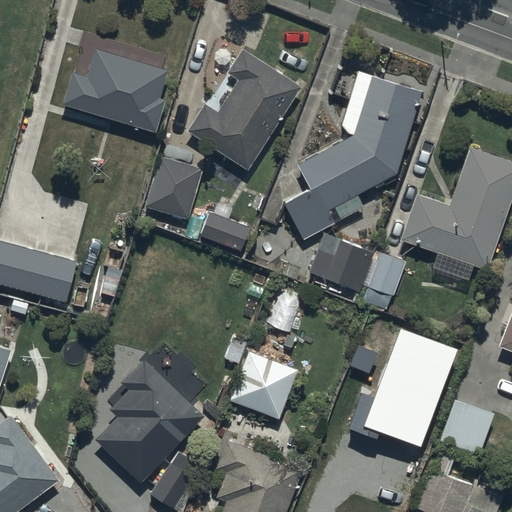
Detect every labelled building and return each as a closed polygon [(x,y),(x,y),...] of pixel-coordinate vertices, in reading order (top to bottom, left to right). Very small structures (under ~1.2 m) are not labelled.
[(205,95),(187,124),(248,164),(302,81),(242,41),(226,65),(239,74),(219,104),(205,95)] [(71,62),(61,96),(155,124),(165,91),(159,89),(166,63),(95,42),(87,67),(71,62)] [(393,166),(418,85),(355,64),(336,122),(352,128),(297,156),(311,182),(283,196),(301,231),(363,199),(356,186),(393,166)] [(415,185),(398,231),(485,261),(511,183),(511,155),(469,140),(449,197),(415,185)] [(202,162),(160,149),(145,200),(187,212),(202,162)] [(206,205),(197,229),(238,244),(246,220),(206,205)] [(355,285),(370,248),(323,230),(309,267),(355,285)] [(0,235),(0,278),(63,295),(73,256),(0,235)] [(405,255),(379,246),(366,280),(369,281),(364,294),(386,302),(390,292),(392,292),(405,255)] [(126,254),(109,248),(104,266),(109,268),(101,294),(114,298),(122,272),(120,272),(126,254)] [(511,296),(495,340),(511,346),(511,296)] [(458,349),(401,328),(374,399),(362,394),(349,429),(376,439),(378,431),(421,447),(458,349)] [(0,369),(9,344),(0,340),(0,369)] [(246,343),(227,391),(278,411),(297,363),(246,343)] [(202,409),(141,351),(118,375),(125,381),(105,402),(113,410),(93,431),(139,475),(202,409)] [(477,444),(492,405),(453,391),(439,429),(477,444)] [(0,511),(8,511),(59,475),(9,408),(0,414),(0,511)] [(282,511),(301,465),(225,436),(213,466),(223,469),(213,495),(222,498),(216,511),(282,511)] [(193,466),(174,452),(144,493),(169,511),(190,482),(185,478),(193,466)] [(494,511),(503,490),(471,478),(470,481),(428,465),(414,505),(431,511),(494,511)]
